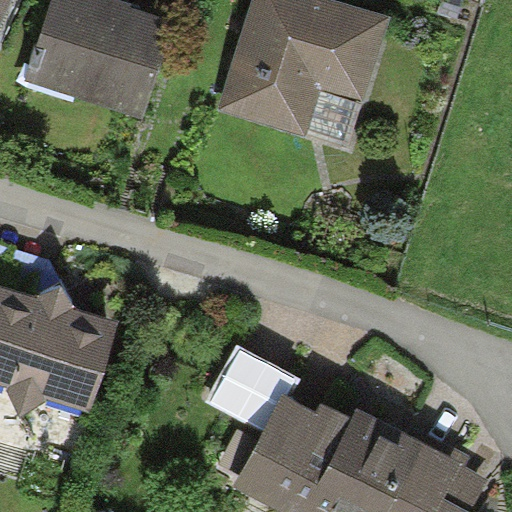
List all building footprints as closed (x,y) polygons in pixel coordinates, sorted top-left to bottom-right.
[(188,8),(166,0),(46,0),(21,71),(149,117),(188,8)] [(390,2),(383,0),(243,0),(215,93),(309,122),(322,81),(362,93),(390,2)] [(319,134),(360,135),(361,97),(320,95),(319,134)] [(121,333),(0,290),(0,388),(90,421),(121,333)] [(302,365),(240,331),(209,393),(260,418),(247,445),(229,436),(214,466),(298,508),(302,500),(326,511),(492,511),(475,503),(492,473),(461,456),(466,446),(356,387),(351,397),(322,382),(317,391),(295,378),(302,365)]
